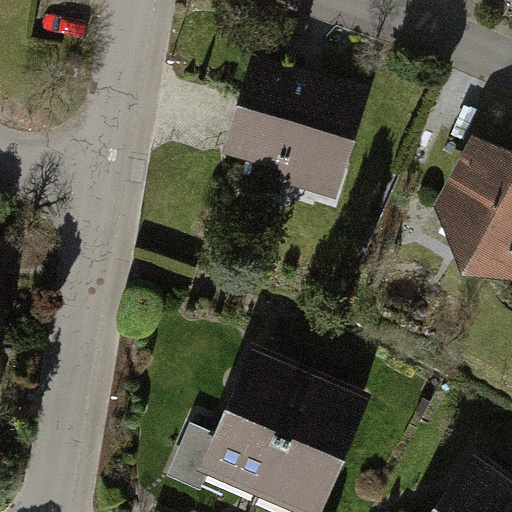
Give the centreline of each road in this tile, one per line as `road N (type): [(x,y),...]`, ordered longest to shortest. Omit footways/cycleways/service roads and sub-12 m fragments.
road 1 (residential): [(58,511),(103,178)]
road 2 (residential): [(321,0),(445,38),(511,74)]
road 3 (residential): [(103,178),(135,0)]
